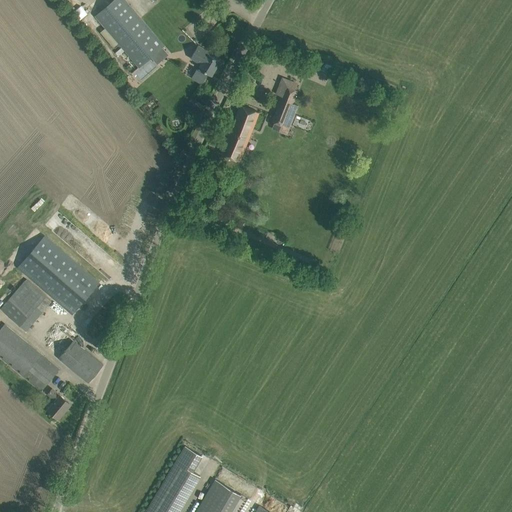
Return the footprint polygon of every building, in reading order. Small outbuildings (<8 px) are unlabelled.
[(125,0),(113,0),(94,16),(139,68),(164,46),(125,0)] [(198,70),(196,69),(191,78),(202,85),(207,75),(206,75),(207,73),(211,75),(220,61),(208,54),(209,52),(198,45),(191,58),(201,64),(198,70)] [(286,86),(272,122),(283,126),(297,91),(286,86)] [(221,154),(240,162),(259,112),(240,105),(221,154)] [(54,299),(49,306),(56,312),(62,305),(72,314),(99,283),(45,236),(18,267),(54,299)] [(0,309),(26,331),(52,301),(26,279),(0,309)] [(59,369),(4,324),(0,329),(0,357),(41,391),(59,369)] [(42,344),(89,382),(103,365),(56,325),(42,344)] [(55,402),(48,410),(59,418),(71,404),(52,388),(47,395),(55,402)] [(146,511),(179,511),(200,477),(192,472),(201,455),(186,446),(146,511)] [(214,480),(195,511),(230,511),(241,495),(214,480)]
